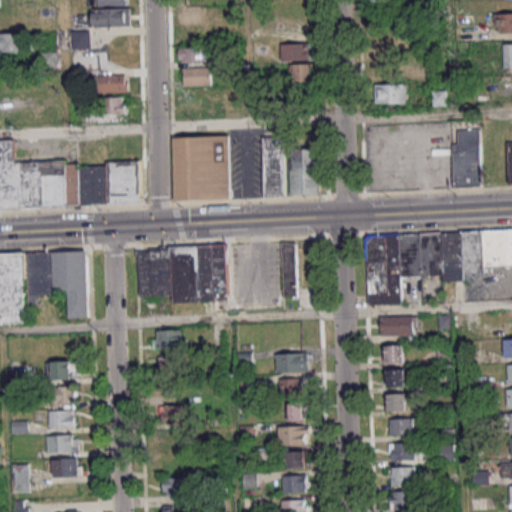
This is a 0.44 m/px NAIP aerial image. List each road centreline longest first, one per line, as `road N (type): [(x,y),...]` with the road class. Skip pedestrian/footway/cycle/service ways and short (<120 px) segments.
road 1 (tertiary): [(0,232),(511,208)]
road 2 (residential): [(342,216),(350,511)]
road 3 (residential): [(120,511),(110,228)]
road 4 (residential): [(153,0),(158,225)]
road 5 (residential): [(342,216),(335,0)]
